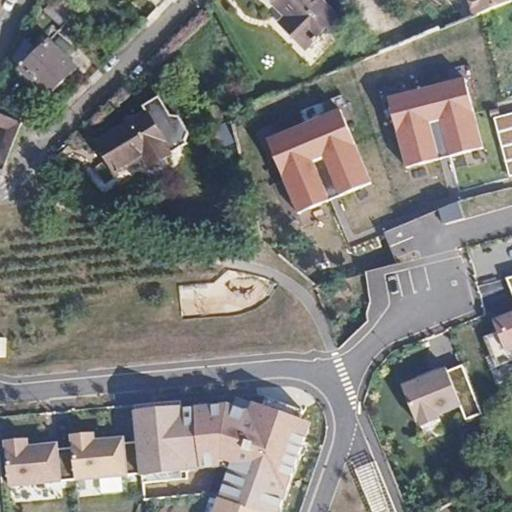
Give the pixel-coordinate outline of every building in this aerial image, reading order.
[(316,0),(262,0),(287,22),(281,29),(305,52),(336,19),(316,0)] [(511,0),(468,0),(476,15),(511,0)] [(477,18),(511,3),(511,0),(476,15),(477,18)] [(44,15),(36,24),(54,40),(62,30),(44,15)] [(36,66),(26,55),(12,67),(10,71),(43,106),(71,80),(49,55),(36,66)] [(490,154),(474,80),(389,99),(405,173),(490,154)] [(183,140),(175,126),(165,122),(154,103),(137,113),(141,120),(91,149),(109,182),(139,167),(145,179),(169,166),(167,160),(182,149),(183,140)] [(372,188),(345,114),(271,141),(298,215),(332,203),(317,163),(329,159),(343,198),(372,188)] [(0,136),(3,138),(0,142),(0,166),(16,131),(0,122),(0,136)] [(511,286),(508,288),(511,298),(511,323),(494,331),(497,337),(483,343),(495,372),(511,365),(511,286)] [(449,375),(420,383),(403,388),(412,420),(415,419),(416,425),(435,420),(434,414),(457,407),(461,423),(478,418),(463,367),(448,371),(449,375)] [(418,379),(420,383),(449,375),(448,371),(418,379)] [(183,407),(137,411),(140,442),(125,443),(125,439),(95,441),(95,433),(72,435),(73,448),(58,450),(58,445),(29,448),(28,440),(6,442),(10,488),(142,475),(142,477),(187,473),(188,473),(188,470),(221,467),(222,460),(234,464),(218,511),(281,511),(304,447),(302,446),(309,423),(301,421),(305,410),(268,398),(265,406),(255,403),(252,413),(229,406),(183,410),(183,407)] [(183,407),(182,401),(136,405),(137,411),(183,407)] [(396,511),(375,461),(354,470),(371,511),(396,511)] [(142,477),(143,484),(188,480),(187,473),(142,477)]
